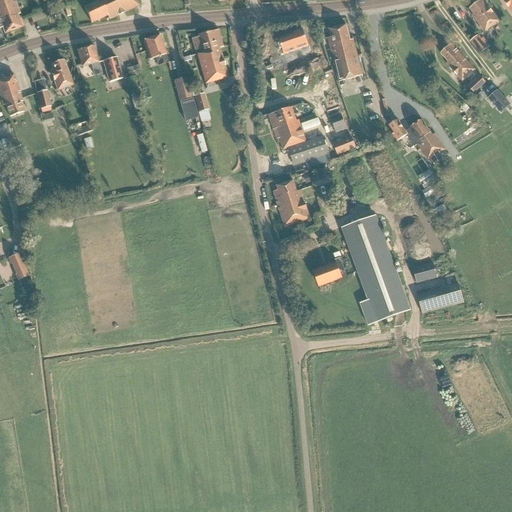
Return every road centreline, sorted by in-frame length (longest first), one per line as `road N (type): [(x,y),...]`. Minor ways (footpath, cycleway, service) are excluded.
road 1 (unclassified): [(310,511),(295,347),(261,208),(236,15)]
road 2 (tertiary): [(0,56),(86,32),(236,15)]
road 3 (track): [(511,325),(295,347)]
road 4 (tertiary): [(254,14),(394,0)]
road 5 (unknown): [(387,224),(376,206),(363,206),(272,251)]
